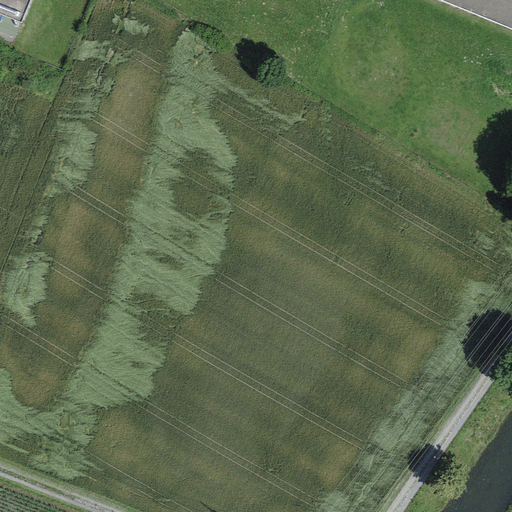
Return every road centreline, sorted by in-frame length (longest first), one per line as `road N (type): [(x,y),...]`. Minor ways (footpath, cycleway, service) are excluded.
road 1 (track): [(511,354),(401,511)]
road 2 (track): [(120,511),(0,465)]
